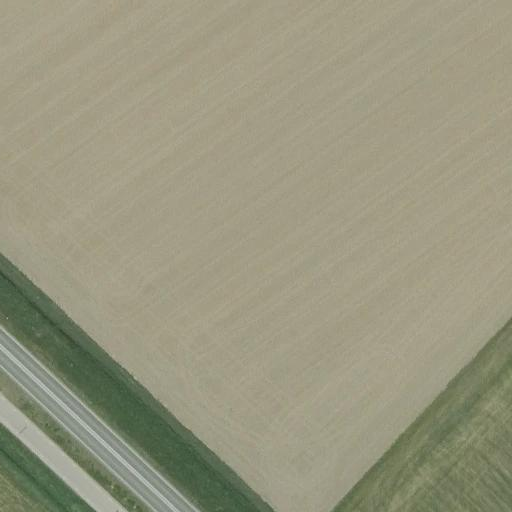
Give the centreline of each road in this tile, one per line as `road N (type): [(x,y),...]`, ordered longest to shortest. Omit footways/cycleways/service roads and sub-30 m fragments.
road 1 (trunk): [(185,511),(0,340)]
road 2 (unclassified): [(116,511),(0,405)]
